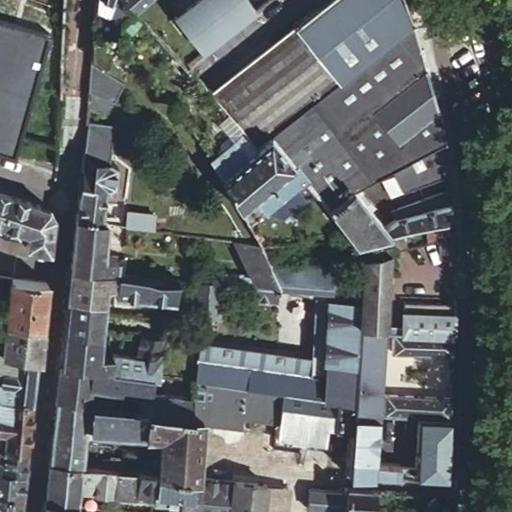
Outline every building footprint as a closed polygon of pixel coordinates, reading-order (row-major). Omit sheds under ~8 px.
[(94,0),(94,4),(107,13),(118,24),(132,9),(124,0),(94,0)] [(124,0),(132,9),(133,8),(142,0),(124,0)] [(177,0),(167,9),(199,47),(253,1),(252,0),(177,0)] [(323,0),(293,24),(336,80),(410,24),(401,0),(323,0)] [(56,36),(0,18),(0,144),(20,151),(56,36)] [(269,134),(336,80),(293,24),(208,93),(222,109),(255,145),(269,134)] [(410,24),(336,80),(269,134),(303,176),(326,206),(350,188),(381,172),(440,141),(433,105),(422,65),(415,42),(410,24)] [(207,157),(237,207),(251,195),(263,209),(303,176),(269,134),(255,145),(222,109),(216,115),(219,117),(217,119),(228,131),(218,139),(217,143),(220,146),(207,157)] [(87,129),(82,159),(94,161),(96,153),(105,154),(105,132),(87,129)] [(444,157),(440,141),(381,172),(384,178),(393,173),(401,189),(405,188),(446,174),(444,157)] [(82,159),(74,219),(101,222),(104,190),(114,187),(117,168),(108,163),(94,161),(82,159)] [(354,240),(388,233),(383,227),(350,188),(326,206),(354,240)] [(46,207),(0,192),(0,222),(27,230),(24,245),(48,249),(52,219),(46,207)] [(421,207),(449,200),(449,194),(441,193),(419,200),(421,207)] [(388,233),(411,229),(424,226),(451,221),(449,200),(421,207),(419,200),(409,203),(392,208),(394,217),(383,227),(388,233)] [(125,213),(124,225),(152,228),(153,217),(125,213)] [(74,219),(69,268),(114,273),(116,259),(101,257),(105,223),(101,222),(74,219)] [(424,226),(426,244),(440,240),(452,238),(451,221),(424,226)] [(359,257),(387,250),(405,246),(403,235),(412,232),(411,229),(388,233),(354,240),(350,240),(356,255),(357,257),(359,257)] [(453,262),(452,238),(440,240),(440,260),(453,262)] [(257,285),(279,285),(268,262),(261,247),(259,242),(257,242),(236,239),(257,285)] [(352,257),(356,255),(350,240),(327,241),(328,250),(348,247),(352,257)] [(359,261),(354,333),(382,334),(387,250),(359,257),(359,261)] [(335,399),(350,401),(354,333),(359,261),(268,262),(279,285),(315,287),(310,355),(197,341),(191,378),(335,399)] [(65,304),(100,307),(103,286),(113,287),(115,273),(114,273),(69,268),(65,304)] [(166,302),(162,319),(169,320),(178,283),(178,282),(150,279),(146,278),(115,273),(113,287),(112,294),(166,302)] [(41,330),(46,282),(10,278),(5,325),(41,330)] [(257,285),(238,284),(250,300),(249,303),(278,304),(279,285),(257,285)] [(453,337),(455,305),(403,303),(401,334),(453,337)] [(65,304),(62,332),(97,336),(100,307),(65,304)] [(169,320),(162,319),(161,323),(159,337),(166,338),(169,320)] [(159,337),(161,323),(144,320),(141,335),(159,337)] [(38,359),(41,330),(5,325),(2,352),(38,359)] [(62,332),(59,364),(106,370),(109,357),(104,355),(95,353),(97,336),(62,332)] [(374,413),(416,416),(449,418),(450,397),(387,395),(386,394),(386,393),(384,392),(383,391),(382,390),(381,389),(380,389),(378,389),(382,334),(354,333),(350,401),(349,411),(374,413)] [(391,352),(452,355),(453,337),(401,334),(392,334),(391,352)] [(111,351),(105,350),(104,355),(109,357),(106,370),(152,377),(152,378),(155,378),(159,359),(161,359),(166,338),(159,337),(141,335),(138,335),(134,356),(110,352),(111,351)] [(0,400),(32,406),(38,359),(2,352),(0,352),(0,374),(2,374),(1,385),(0,384),(0,400)] [(59,364),(55,399),(87,403),(90,387),(137,395),(149,396),(146,410),(191,416),(191,398),(149,393),(152,378),(152,377),(106,370),(59,364)] [(259,416),(275,418),(332,427),(332,424),(335,399),(190,379),(191,398),(191,416),(146,410),(143,410),(142,433),(159,434),(155,474),(182,476),(180,495),(185,496),(184,504),(179,503),(177,511),(261,511),(265,484),(265,483),(194,477),(200,417),(252,424),(253,424),(255,423),(256,423),(257,422),(258,421),(258,420),(259,416)] [(143,410),(146,410),(149,396),(137,395),(135,409),(143,410)] [(55,399),(47,462),(80,466),(87,403),(55,399)] [(348,426),(345,472),(397,475),(398,463),(371,462),(374,413),(349,411),(350,401),(335,399),(332,424),(348,426)] [(0,424),(29,429),(32,406),(0,400),(0,424)] [(87,428),(142,433),(143,410),(135,409),(90,403),(87,428)] [(446,479),(448,441),(449,418),(416,416),(415,439),(415,464),(421,465),(420,477),(446,479)] [(332,427),(275,418),(269,464),(327,473),(332,427)] [(0,448),(27,452),(29,429),(0,424),(0,448)] [(0,472),(24,476),(27,452),(0,448),(0,472)] [(104,469),(115,470),(119,470),(120,461),(105,459),(104,469)] [(45,491),(44,503),(76,506),(78,490),(112,494),(115,470),(104,469),(80,466),(47,462),(44,490),(45,491)] [(397,475),(420,477),(421,465),(415,464),(398,463),(397,475)] [(115,470),(112,494),(133,496),(136,472),(119,470),(115,470)] [(0,495),(21,499),(24,476),(0,472),(0,495)] [(153,498),(155,474),(136,472),(133,496),(153,498)] [(153,501),(179,503),(184,504),(185,496),(180,495),(182,476),(155,474),(153,498),(153,501)] [(287,511),(290,487),(265,484),(261,511),(287,511)] [(371,511),(373,490),(344,488),(344,493),(342,511),(371,511)] [(342,511),(344,493),(308,490),(307,508),(342,511)] [(0,511),(19,511),(21,499),(0,495),(0,511)] [(75,511),(76,506),(44,503),(42,502),(40,511),(75,511)]
